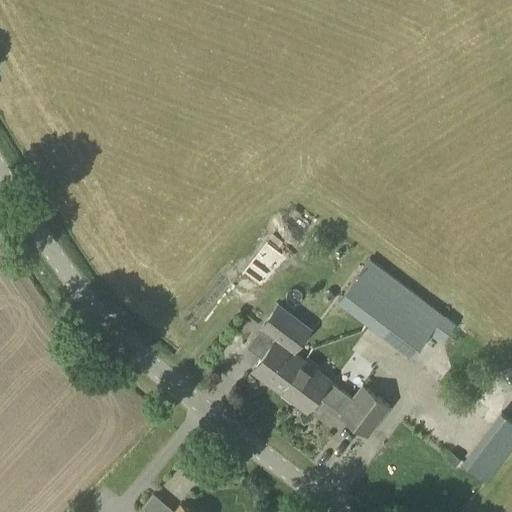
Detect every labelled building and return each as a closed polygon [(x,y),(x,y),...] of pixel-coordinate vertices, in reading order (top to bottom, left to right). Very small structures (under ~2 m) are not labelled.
[(380,316),(386,308),(419,335),(442,306),(370,247),(340,284),(380,316)] [(295,280),(283,271),(277,278),(289,288),(295,280)] [(329,381),(330,380),(293,352),(310,329),(278,305),(262,327),(276,338),(252,370),(307,410),(320,393),(333,403),(344,411),(341,415),(367,434),(389,405),(363,386),(352,399),(329,381)] [(458,370),(456,361),(447,363),(450,373),(458,370)] [(511,369),(510,369),(509,368),(508,368),(507,368),(506,369),(505,369),(504,369),(503,370),(502,370),(501,371),(500,371),(500,372),(499,373),(498,373),(498,374),(497,375),(497,376),(497,377),(497,378),(496,379),(496,380),(496,381),(497,382),(497,383),(497,384),(497,385),(498,386),(499,387),(500,388),(501,389),(502,390),(503,390),(504,391),(505,391),(506,391),(507,391),(508,392),(509,391),(510,391),(511,391),(511,390),(511,369)] [(511,407),(504,402),(463,454),(490,475),(511,446),(511,407)] [(333,428),(324,467),(342,472),(352,433),(333,428)] [(191,511),(181,503),(174,511),(154,494),(138,511),(191,511)]
